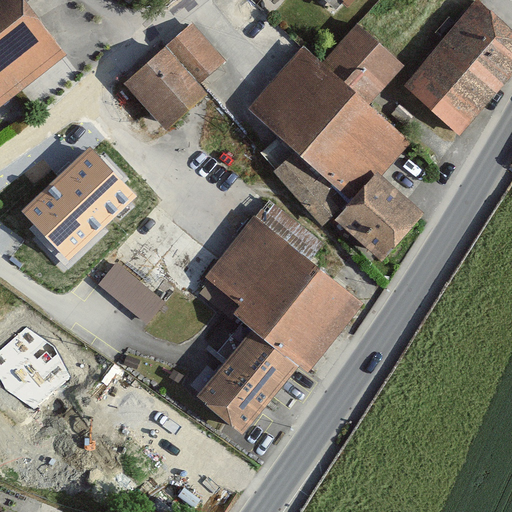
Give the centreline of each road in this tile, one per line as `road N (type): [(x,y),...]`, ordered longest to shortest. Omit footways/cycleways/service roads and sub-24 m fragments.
road 1 (secondary): [(256,511),(511,128)]
road 2 (residential): [(185,0),(77,102),(0,156)]
